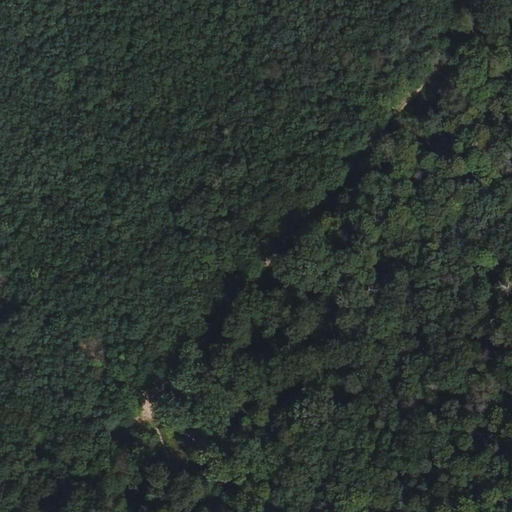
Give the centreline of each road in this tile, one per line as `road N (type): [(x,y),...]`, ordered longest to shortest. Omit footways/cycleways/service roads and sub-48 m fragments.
road 1 (track): [(491,0),(47,511)]
road 2 (track): [(187,511),(147,397),(57,0)]
road 3 (track): [(0,275),(269,511)]
